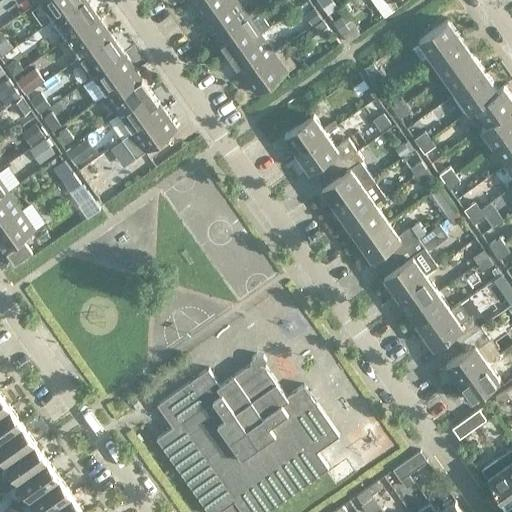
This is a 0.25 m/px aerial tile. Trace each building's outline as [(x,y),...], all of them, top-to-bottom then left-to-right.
[(77,0),(40,0),(53,18),(77,0)] [(98,14),(87,0),(77,0),(53,18),(66,36),(98,14)] [(226,0),(191,0),(203,17),(226,0)] [(248,13),(238,0),(226,0),(203,17),(216,35),(248,13)] [(258,6),(248,13),(216,35),(229,54),(261,32),(271,25),(258,6)] [(316,6),(308,12),(315,22),(323,16),(316,6)] [(111,33),(98,14),(66,36),(79,55),(111,33)] [(344,15),(335,21),(343,33),(352,26),(344,15)] [(325,18),(308,30),(315,40),(332,29),(325,18)] [(461,36),(448,18),(419,38),(432,56),(461,36)] [(352,26),(343,33),(349,41),(362,31),(357,23),(352,26)] [(2,30),(0,32),(0,52),(1,54),(13,46),(2,30)] [(274,50),(261,32),(229,54),(242,73),(274,50)] [(124,52),(111,33),(79,55),(92,74),(124,52)] [(473,53),(461,36),(432,56),(444,73),(473,53)] [(288,70),(274,50),(242,73),(256,92),(288,70)] [(15,52),(3,60),(12,73),(24,64),(15,52)] [(92,74),(83,81),(96,100),(106,93),(137,70),(124,52),(92,74)] [(486,71),(473,53),(444,73),(457,91),(486,71)] [(369,73),(374,80),(385,72),(380,65),(369,73)] [(36,67),(17,79),(26,92),(45,79),(36,67)] [(150,89),(137,70),(106,93),(119,111),(150,89)] [(498,88),(486,71),(457,91),(470,109),(476,105),(475,104),(498,88)] [(10,77),(0,83),(0,91),(0,92),(13,82),(10,77)] [(358,91),(369,84),(364,77),(353,84),(358,91)] [(13,82),(0,92),(9,104),(22,94),(13,82)] [(511,95),(504,84),(498,88),(475,104),(476,105),(488,122),(510,106),(511,107),(511,105),(511,95)] [(119,111),(109,118),(122,137),(163,108),(150,89),(119,111)] [(41,92),(31,99),(40,111),(50,104),(41,92)] [(390,102),(395,109),(405,101),(400,94),(390,102)] [(23,96),(13,103),(21,114),(31,107),(23,96)] [(410,108),(405,101),(395,109),(400,116),(410,108)] [(488,122),(482,126),(494,144),(511,131),(511,108),(511,107),(510,106),(488,122)] [(55,108),(48,113),(55,124),(63,119),(55,108)] [(177,127),(163,108),(122,137),(136,156),(177,127)] [(382,110),(373,117),(381,129),(390,122),(382,110)] [(326,130),(313,112),(285,132),(297,151),(326,130)] [(37,120),(23,129),(33,142),(46,133),(37,120)] [(67,125),(60,130),(67,141),(74,136),(67,125)] [(415,137),(420,144),(430,136),(425,129),(415,137)] [(336,144),(326,130),(297,151),(310,169),(329,156),(335,164),(357,148),(348,136),(336,144)] [(511,157),(511,131),(494,144),(507,162),(511,157)] [(88,136),(67,150),(76,164),(98,149),(88,136)] [(435,143),(430,136),(420,144),(425,151),(435,143)] [(46,138),(33,147),(42,160),(56,151),(46,138)] [(406,140),(396,147),(401,154),(411,147),(406,140)] [(366,161),(357,148),(335,164),(341,172),(322,185),(335,204),(373,176),(364,163),(366,161)] [(65,158),(54,166),(63,179),(75,171),(65,158)] [(421,180),(431,173),(421,158),(411,166),(421,180)] [(439,172),(444,179),(455,172),(450,165),(439,172)] [(75,171),(63,179),(72,192),(84,184),(75,171)] [(460,179),(455,172),(444,179),(449,186),(460,179)] [(0,194),(9,189),(0,176),(0,194)] [(386,194),(373,176),(335,204),(347,221),(376,201),(386,194)] [(427,192),(426,193),(428,197),(430,196),(432,200),(431,201),(434,205),(435,204),(436,205),(435,206),(438,210),(439,209),(440,211),(439,212),(442,216),(443,215),(444,217),(454,210),(436,185),(427,192)] [(0,222),(22,207),(9,189),(0,194),(0,222)] [(464,208),(469,215),(480,207),(475,200),(464,208)] [(388,219),(376,201),(347,221),(360,239),(388,219)] [(35,227),(22,207),(0,222),(0,243),(4,249),(35,227)] [(485,214),(480,207),(469,215),(474,222),(485,214)] [(398,233),(388,219),(360,239),(372,257),(391,244),(397,252),(419,237),(410,224),(398,233)] [(403,260),(384,274),(397,292),(426,272),(438,263),(428,249),(449,234),(440,222),(419,237),(397,252),(403,260)] [(489,243),(494,250),(505,242),(500,235),(489,243)] [(32,251),(24,240),(6,252),(14,264),(31,252),(32,251)] [(510,249),(505,242),(494,250),(499,257),(510,249)] [(483,268),(494,261),(484,247),(473,254),(483,268)] [(496,266),(492,269),(497,275),(500,272),(496,266)] [(438,289),(426,272),(397,292),(409,310),(438,289)] [(451,307),(438,289),(409,310),(422,327),(451,307)] [(460,300),(451,307),(422,327),(435,345),(454,332),(459,340),(481,325),(473,312),(470,314),(460,300)] [(465,349),(446,362),(459,380),(488,360),(500,351),(481,325),(459,340),(465,349)] [(220,383),(208,366),(158,402),(174,424),(157,436),(210,511),(215,511),(217,510),(218,511),(262,511),(329,465),(317,449),(339,433),(304,383),(287,395),(265,364),(266,358),(263,354),(256,352),(252,355),(251,362),(220,383)] [(501,378),(488,360),(459,380),(472,398),(501,378)] [(510,395),(506,388),(495,395),(500,402),(510,395)] [(0,413),(10,406),(0,391),(0,413)] [(0,439),(23,424),(10,406),(0,413),(0,439)] [(486,417),(479,407),(470,413),(478,424),(486,417)] [(478,424),(470,413),(452,426),(460,436),(478,424)] [(35,441),(23,424),(0,439),(0,453),(6,462),(35,441)] [(48,459),(35,441),(6,462),(19,479),(48,459)] [(511,446),(500,455),(511,472),(511,446)] [(427,459),(420,449),(402,461),(409,472),(427,459)] [(511,500),(511,472),(500,455),(482,468),(507,504),(511,500)] [(60,477),(48,459),(19,479),(31,497),(60,477)] [(402,461),(393,468),(406,486),(415,480),(409,472),(402,461)] [(47,511),(73,494),(60,477),(31,497),(41,511),(47,511)] [(381,486),(377,479),(366,486),(371,493),(381,486)] [(371,493),(366,486),(356,494),(361,500),(371,493)] [(83,511),(85,511),(73,494),(47,511),(83,511)] [(372,495),(362,502),(369,511),(370,511),(380,506),(372,495)] [(464,511),(455,499),(437,511),(464,511)] [(430,502),(415,511),(437,511),(430,502)]
